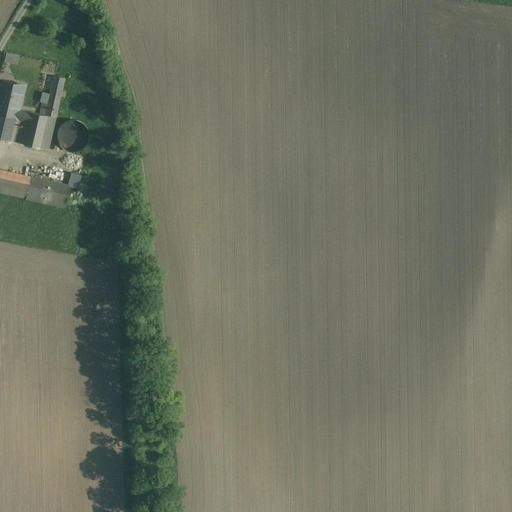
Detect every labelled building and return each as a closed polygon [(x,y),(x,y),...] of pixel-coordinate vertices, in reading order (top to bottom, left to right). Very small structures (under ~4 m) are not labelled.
[(4,62),(18,63),(19,53),(5,53),(4,62)] [(45,115),(20,109),(18,118),(17,119),(25,121),(20,143),(48,149),(56,115),(64,78),(54,76),(45,115)] [(25,86),(0,79),(0,113),(18,118),(20,109),(25,86)] [(18,118),(0,113),(0,138),(12,141),(17,119),(18,118)] [(70,144),(70,150),(85,150),(85,121),(63,121),(64,144),(70,144)] [(23,176),(1,171),(0,176),(0,187),(19,192),(23,176)] [(67,185),(77,188),(81,174),(70,172),(67,185)] [(70,186),(23,176),(19,192),(27,194),(26,199),(65,208),(70,186)] [(19,192),(0,187),(0,193),(26,199),(27,194),(19,192)]
